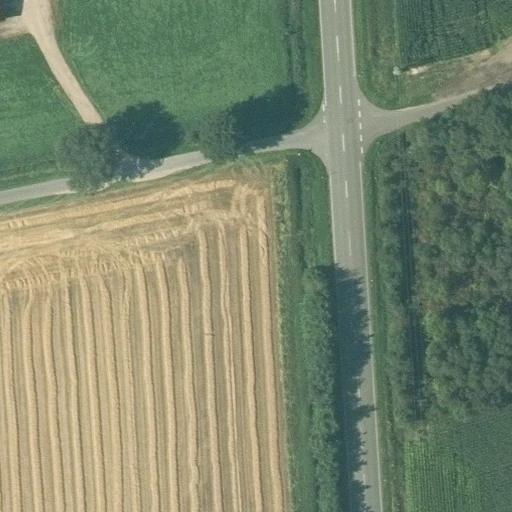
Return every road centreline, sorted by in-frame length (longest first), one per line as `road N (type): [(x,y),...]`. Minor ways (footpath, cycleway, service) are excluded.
road 1 (secondary): [(364,511),(341,132)]
road 2 (unclassified): [(0,197),(341,132)]
road 3 (unclassified): [(341,132),(511,85)]
road 4 (secondary): [(341,132),(333,0)]
